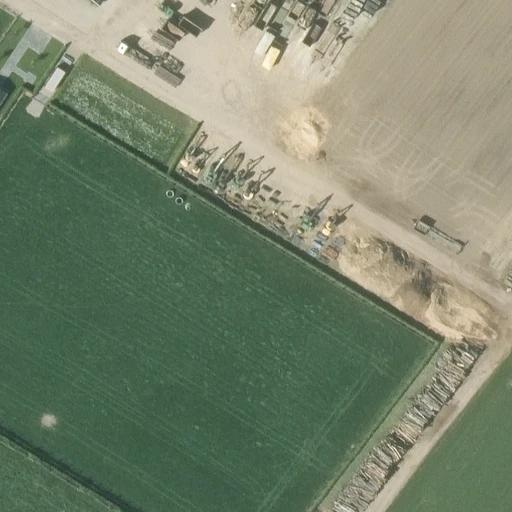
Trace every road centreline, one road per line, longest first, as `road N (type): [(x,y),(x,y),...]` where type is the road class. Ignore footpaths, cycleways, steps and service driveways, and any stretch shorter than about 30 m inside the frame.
road 1 (track): [(15,0),(511,306)]
road 2 (track): [(511,336),(377,511)]
